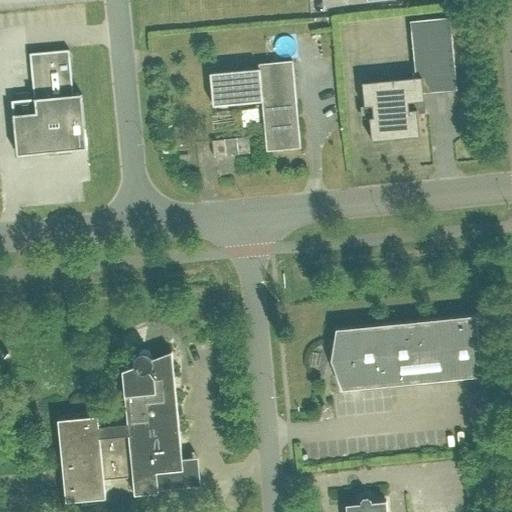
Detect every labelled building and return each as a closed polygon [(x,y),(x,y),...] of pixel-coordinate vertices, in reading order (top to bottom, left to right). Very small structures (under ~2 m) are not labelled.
[(362,83),(364,107),(368,106),(372,141),(420,136),(416,102),(424,101),(423,93),(457,90),(450,17),(410,21),(416,77),(362,83)] [(34,99),(12,101),(17,155),(48,152),(56,151),(55,146),(70,145),(71,151),(87,149),(85,128),(81,94),(73,95),(69,50),(29,53),(34,99)] [(267,151),(301,148),(293,61),(258,64),(259,69),(210,73),(213,106),(262,102),(267,151)] [(250,152),(248,136),(212,140),(214,156),(250,152)] [(66,195),(65,186),(43,187),(43,180),(13,182),(14,207),(25,206),(25,203),(36,203),(36,197),(66,195)] [(345,320),(448,313),(447,300),(367,305),(367,310),(345,311),(345,320)] [(476,316),(336,329),(331,360),(342,390),(482,376),(476,316)] [(91,417),(91,410),(74,417),(74,418),(58,420),(66,502),(106,498),(104,479),(133,476),(135,495),(159,493),(157,473),(183,470),(172,352),(153,359),(152,357),(148,354),(143,353),(138,354),(135,359),(134,364),(135,366),(123,370),(128,423),(99,426),(98,416),(91,417)] [(371,502),(371,500),(368,498),(363,498),(361,501),(361,504),(348,505),(349,511),(387,511),(387,501),(371,502)]
